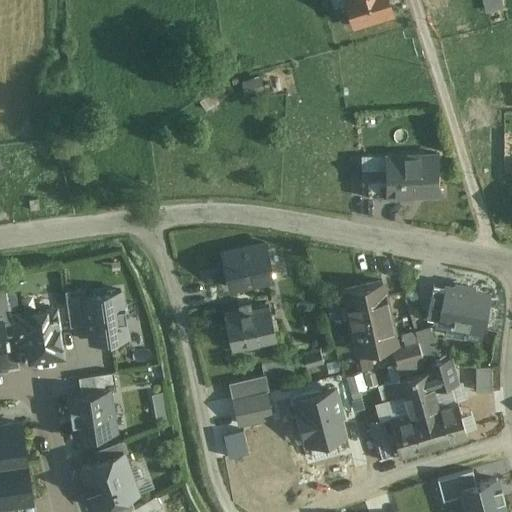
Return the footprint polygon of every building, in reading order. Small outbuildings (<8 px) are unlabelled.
[(346,0),(353,25),(392,13),(388,0),(346,0)] [(506,0),(485,0),(488,10),(507,6),(506,0)] [(386,195),(442,193),(440,154),(385,155),(386,195)] [(265,235),(218,243),(228,293),(275,284),(265,235)] [(382,281),(341,291),(345,309),(348,308),(358,352),(396,343),(382,281)] [(454,289),(445,287),(438,320),(467,326),(465,336),(480,339),(489,296),(472,293),(473,289),(454,285),(454,289)] [(82,294),(90,342),(130,335),(122,288),(82,294)] [(250,302),(237,305),(239,311),(252,309),(250,302)] [(239,311),(224,315),(231,349),(276,339),(269,305),(252,309),(239,311)] [(55,307),(23,311),(27,335),(30,359),(62,354),(55,307)] [(23,311),(11,313),(14,337),(27,335),(23,311)] [(0,315),(0,365),(10,365),(3,315),(0,315)] [(430,326),(415,330),(423,357),(423,359),(438,355),(430,326)] [(415,330),(403,334),(406,345),(393,349),(398,364),(423,357),(415,330)] [(321,349),(303,354),(306,368),(325,364),(321,349)] [(363,369),(376,367),(374,353),(361,355),(363,369)] [(432,370),(428,371),(434,389),(457,382),(450,356),(430,362),(432,370)] [(398,364),(396,365),(399,376),(426,368),(423,359),(423,357),(398,364)] [(491,391),(490,366),(477,367),(477,391),(491,391)] [(457,400),(439,405),(434,389),(428,371),(414,375),(434,446),(468,436),(460,411),(457,400)] [(361,372),(346,377),(352,399),(368,395),(361,372)] [(83,396),(69,398),(76,437),(116,430),(110,391),(117,390),(114,374),(81,380),(83,396)] [(266,375),(229,383),(233,398),(269,390),(266,375)] [(414,375),(400,379),(404,395),(409,414),(391,419),(402,455),(434,446),(414,375)] [(400,379),(377,385),(382,401),(404,395),(400,379)] [(336,388),(293,399),(305,445),(345,434),(341,418),(343,417),(336,388)] [(266,392),(233,400),(238,425),(272,418),(266,392)] [(409,414),(404,395),(382,401),(375,403),(380,420),(383,419),(383,421),(391,419),(409,414)] [(470,408),(460,411),(464,425),(474,422),(470,408)] [(383,421),(383,419),(380,420),(369,423),(379,459),(392,455),(383,421)] [(0,424),(0,465),(26,462),(20,423),(20,422),(0,424)] [(96,511),(141,497),(126,452),(80,468),(95,511),(96,511)] [(26,462),(0,465),(0,506),(10,505),(32,501),(31,501),(26,462)] [(472,469),(438,479),(443,498),(459,494),(463,511),(503,511),(494,475),(475,481),(472,469)] [(156,494),(125,511),(152,511),(163,506),(156,494)]
